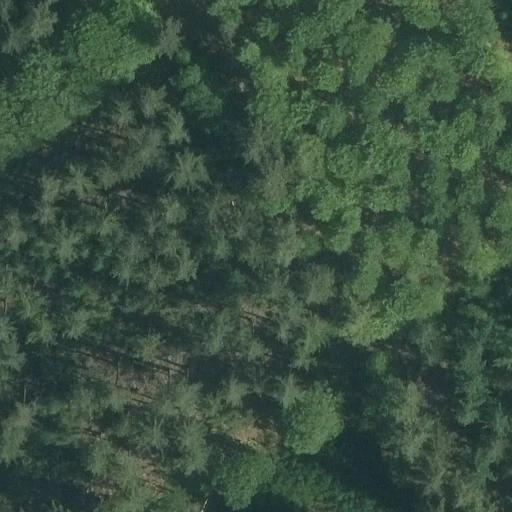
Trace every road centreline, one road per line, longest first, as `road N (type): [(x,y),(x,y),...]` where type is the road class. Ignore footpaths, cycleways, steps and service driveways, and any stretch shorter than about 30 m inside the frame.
road 1 (track): [(497,511),(197,0)]
road 2 (track): [(0,109),(157,0)]
